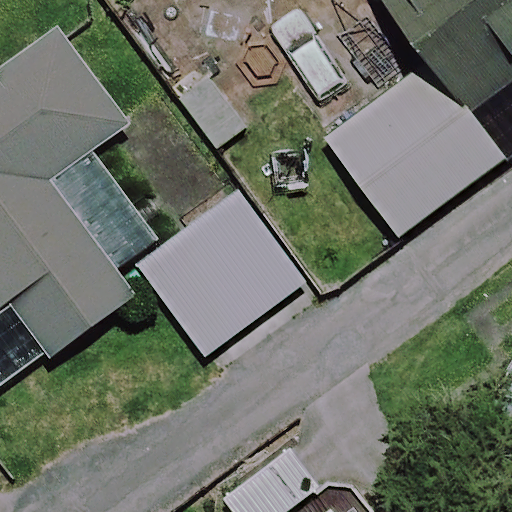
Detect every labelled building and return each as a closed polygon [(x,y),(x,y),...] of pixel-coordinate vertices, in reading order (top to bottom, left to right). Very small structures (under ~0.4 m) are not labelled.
[(511,71),(511,0),(372,0),(458,112),(511,71)] [(119,135),(50,48),(0,87),(0,396),(132,293),(99,251),(144,216),(95,154),(119,135)] [(494,162),(421,67),(318,146),(391,241),(494,162)] [(302,286),(238,198),(137,270),(201,359),(302,286)] [(371,511),(353,486),(324,507),(281,448),(215,497),(225,511),(371,511)]
